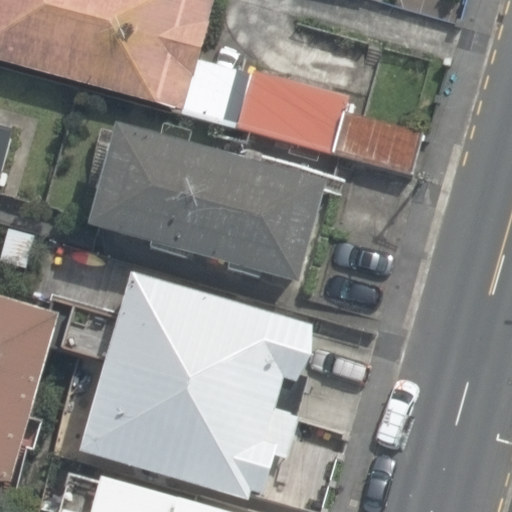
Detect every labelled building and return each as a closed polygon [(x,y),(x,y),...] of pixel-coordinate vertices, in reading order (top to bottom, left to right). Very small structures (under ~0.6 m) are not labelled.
[(0,0),(0,51),(398,171),(415,114),(358,97),(369,61),(259,28),(250,57),(207,44),(220,0),(0,0)] [(332,186),(84,108),(51,213),(299,291),(332,186)] [(313,312),(101,251),(49,431),(261,491),(313,312)] [(0,421),(41,298),(0,284),(0,421)] [(37,511),(169,511),(173,499),(50,466),(37,511)] [(221,511),(173,499),(169,511),(221,511)]
